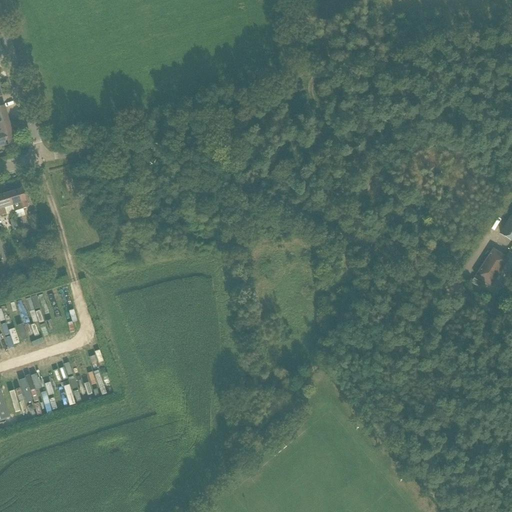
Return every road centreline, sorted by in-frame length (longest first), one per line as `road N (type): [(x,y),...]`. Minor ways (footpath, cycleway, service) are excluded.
road 1 (unclassified): [(466,290),(144,142),(110,136),(38,156)]
road 2 (unclassified): [(38,156),(0,20)]
